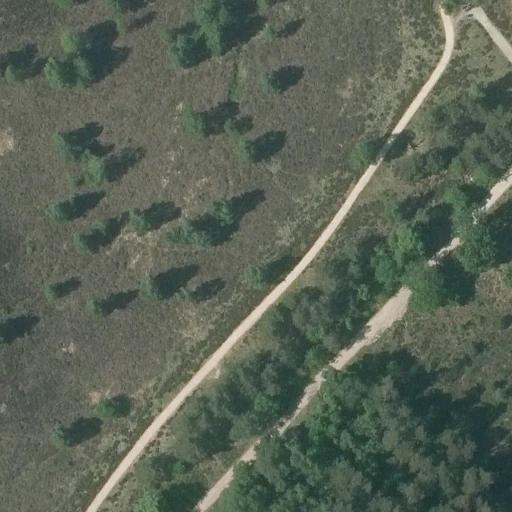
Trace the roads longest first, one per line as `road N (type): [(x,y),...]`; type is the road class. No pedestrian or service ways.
road 1 (track): [(92,511),(148,433),(323,240),(439,68),(448,49),(444,0)]
road 2 (track): [(198,511),(511,172)]
road 3 (track): [(382,511),(283,421)]
